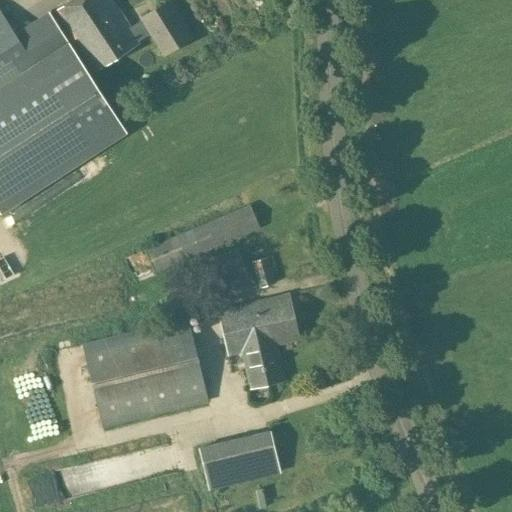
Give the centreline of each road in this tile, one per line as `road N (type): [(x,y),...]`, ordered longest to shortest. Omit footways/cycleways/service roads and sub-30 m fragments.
road 1 (tertiary): [(435,511),(382,381),(349,257),(332,106),(332,0)]
road 2 (track): [(89,445),(12,465),(24,511)]
